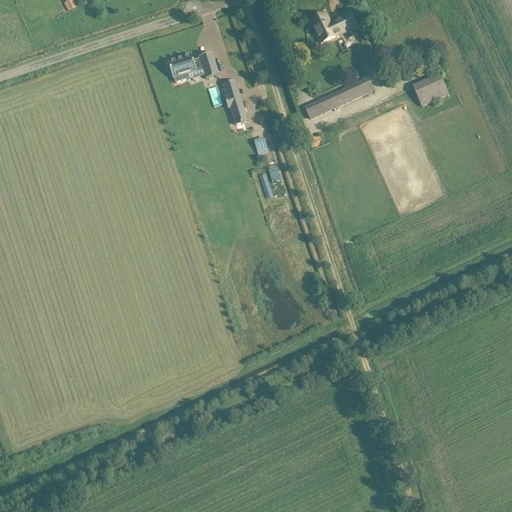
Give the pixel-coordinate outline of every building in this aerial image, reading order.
[(72,0),(64,5),(69,12),(76,7),(72,0)] [(317,17),(317,19),(311,22),(318,37),(321,44),(336,37),(335,37),(356,27),(350,13),(341,18),(342,19),(330,25),(326,15),(323,16),(322,15),(320,15),(318,15),(317,17)] [(203,69),(207,80),(219,76),(212,54),(200,58),(200,60),(194,62),(192,56),(168,63),(174,79),(176,84),(188,80),(187,75),(197,72),(197,71),(203,69)] [(440,77),(414,89),(422,107),(449,95),(440,77)] [(306,108),(305,109),(311,120),(374,91),(369,80),(368,80),(370,84),(308,112),(306,108)] [(236,126),(248,122),(236,81),(223,85),(227,97),(225,97),(229,110),(231,109),(236,126)] [(260,156),(271,153),(267,138),(256,140),(260,156)] [(271,171),(274,183),(284,181),(280,168),(271,171)]
